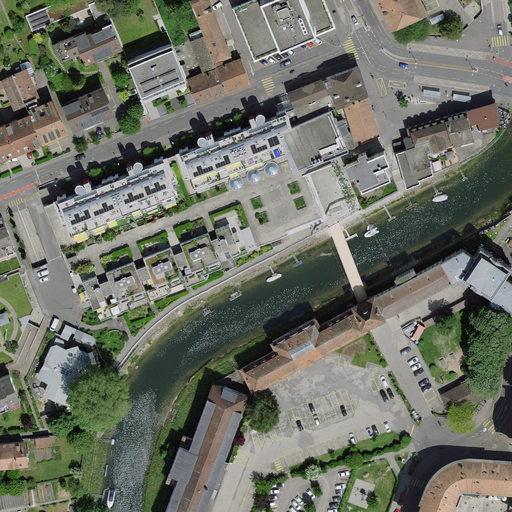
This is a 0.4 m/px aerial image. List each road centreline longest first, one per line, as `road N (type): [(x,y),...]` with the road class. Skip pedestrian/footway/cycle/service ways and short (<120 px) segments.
road 1 (unclassified): [(368,44),(0,191)]
road 2 (tertiary): [(407,511),(427,464),(497,416),(511,353)]
road 3 (primary): [(368,44),(390,65),(511,90)]
road 4 (primary): [(502,65),(403,53),(382,39)]
